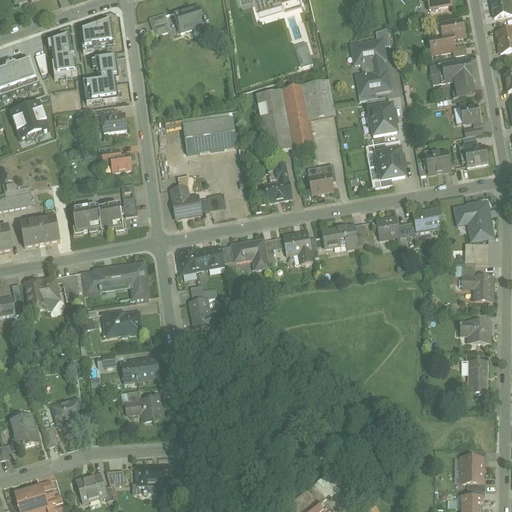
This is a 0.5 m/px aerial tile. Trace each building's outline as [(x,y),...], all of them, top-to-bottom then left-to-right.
[(426,0),(429,12),(451,8),(449,0),(426,0)] [(507,0),(498,0),(490,1),(494,21),(511,17),(511,3),(509,4),(507,0)] [(189,11),(174,15),(181,37),(205,30),(204,25),(209,24),(206,16),(202,17),(199,9),(190,12),(189,11)] [(164,18),(151,22),(156,37),(169,33),(164,18)] [(462,22),(439,26),(440,28),(435,29),(434,30),(435,39),(441,38),(443,44),(453,42),(465,40),(462,22)] [(109,25),(83,34),(85,51),(92,50),(91,45),(99,44),(100,47),(112,45),(109,25)] [(387,32),(376,35),(377,44),(382,43),(383,50),(390,49),(387,32)] [(511,32),(497,35),(501,56),(511,54),(511,32)] [(71,57),(69,37),(51,43),(55,80),(78,77),(75,57),(71,57)] [(443,44),(441,38),(435,39),(428,40),(431,58),(453,54),(452,51),(455,50),(453,42),(443,44)] [(377,44),(351,49),(355,67),(371,64),(372,70),(383,68),(382,62),(385,62),(383,50),(382,43),(377,44)] [(307,47),(295,50),(301,70),(313,67),(307,47)] [(455,50),(452,51),(453,54),(454,59),(466,57),(464,48),(455,50)] [(115,51),(102,53),(103,57),(102,57),(102,60),(116,58),(115,51)] [(114,61),(99,63),(102,84),(87,86),(87,92),(90,91),(92,104),(116,101),(113,80),(117,80),(114,61)] [(469,62),(430,70),(433,88),(458,83),(460,94),(474,91),(469,62)] [(0,73),(0,101),(40,88),(31,63),(18,67),(18,65),(4,69),(5,72),(0,73)] [(373,76),(357,79),(360,97),(360,98),(376,95),(391,92),(387,74),(384,74),(383,68),(372,70),(373,76)] [(327,70),(281,84),(282,93),(293,152),(313,149),(308,122),(335,118),(327,70)] [(460,94),(452,95),(453,101),(475,97),(474,91),(460,94)] [(282,93),(256,98),(267,157),(293,152),(282,93)] [(376,95),(360,98),(360,97),(358,97),(359,105),(367,103),(377,102),(376,95)] [(369,110),(385,107),(384,100),(377,102),(367,103),(369,110)] [(10,115),(20,144),(50,133),(40,105),(10,115)] [(477,108),(467,110),(466,106),(459,107),(463,127),(464,126),(464,127),(472,126),(472,125),(473,125),(480,123),(477,108)] [(392,108),(368,112),(370,119),(368,119),(369,126),(396,121),(395,114),(393,115),(392,108)] [(116,115),(101,117),(102,122),(97,123),(98,131),(103,130),(104,137),(126,134),(124,117),(117,118),(116,115)] [(93,118),(81,119),(83,128),(95,126),(93,118)] [(396,121),(369,126),(371,133),(372,133),(373,139),(397,135),(396,128),(397,128),(396,121)] [(233,122),(183,129),(187,158),(237,151),(235,137),(233,122)] [(464,132),(465,138),(482,135),(481,129),(474,130),(464,132)] [(241,136),(235,137),(237,151),(243,150),(241,136)] [(476,139),(463,141),(464,148),(477,146),(476,139)] [(384,140),(366,143),(367,149),(385,146),(384,140)] [(485,149),(478,150),(477,146),(464,148),(463,148),(465,160),(461,161),(462,167),(466,166),(467,171),(488,167),(485,149)] [(108,156),(107,150),(98,151),(99,158),(102,158),(103,168),(111,167),(112,176),(132,173),(129,157),(121,158),(120,154),(117,155),(108,156)] [(447,154),(438,155),(438,151),(431,153),(431,157),(425,158),(428,178),(451,173),(447,154)] [(400,153),(376,157),(377,164),(376,164),(377,171),(404,166),(402,159),(401,160),(400,153)] [(424,164),(417,166),(420,179),(426,178),(424,164)] [(285,165),(274,168),(278,187),(264,189),(268,206),(292,202),(289,185),(285,165)] [(404,166),(377,171),(378,178),(380,178),(381,185),(404,180),(403,173),(405,173),(404,166)] [(333,168),(319,171),(321,178),(309,180),(312,198),(334,194),(332,186),(336,185),(333,168)] [(55,197),(65,195),(63,185),(53,187),(55,197)] [(134,187),(122,189),(123,196),(135,194),(134,187)] [(30,189),(5,194),(6,201),(9,213),(34,208),(30,189)] [(187,191),(172,193),(174,204),(172,205),(176,224),(202,219),(202,216),(200,204),(199,200),(189,201),(187,191)] [(226,212),(223,197),(208,200),(209,202),(211,215),(226,212)] [(135,200),(123,202),(125,216),(126,220),(137,219),(135,200)] [(6,201),(0,201),(0,214),(9,213),(6,201)] [(209,202),(200,204),(202,216),(211,215),(209,202)] [(480,206),(468,208),(468,209),(455,212),(457,224),(471,222),(473,234),(470,235),(471,244),(471,245),(493,241),(487,206),(481,207),(480,206)] [(106,210),(99,211),(99,209),(89,211),(88,210),(74,212),(76,222),(74,222),(76,234),(80,233),(81,236),(89,234),(89,236),(91,236),(90,234),(102,232),(103,235),(123,232),(121,217),(125,216),(125,210),(121,210),(121,208),(114,209),(113,207),(106,209),(106,210)] [(440,211),(412,216),(416,235),(443,230),(440,211)] [(56,220),(20,227),(25,250),(60,244),(56,220)] [(398,229),(397,221),(376,225),(379,243),(400,240),(398,229)] [(413,226),(398,229),(400,240),(400,241),(415,239),(413,226)] [(362,228),(355,229),(357,242),(364,241),(362,228)] [(9,229),(0,230),(0,254),(13,252),(9,229)] [(337,232),(323,235),(326,251),(341,249),(341,247),(347,245),(348,253),(358,251),(357,242),(355,229),(348,230),(348,229),(337,231),(337,232)] [(308,236),(283,240),(285,251),(286,260),(301,257),(303,268),(313,266),(311,254),(309,242),(308,236)] [(273,253),(285,251),(283,241),(272,243),(273,253)] [(316,241),(309,242),(311,254),(318,253),(316,241)] [(265,243),(232,249),(232,250),(234,262),(235,266),(245,264),(245,262),(254,260),(255,265),(253,265),(255,274),(270,271),(267,258),(265,245),(265,243)] [(272,243),(265,245),(267,258),(274,257),(273,253),(272,243)] [(488,248),(465,248),(465,261),(466,261),(466,268),(475,268),(488,268),(488,248)] [(232,250),(221,252),(224,264),(234,262),(232,250)] [(221,251),(193,256),(196,274),(224,269),(224,264),(221,252),(221,251)] [(144,267),(95,274),(95,275),(83,277),(85,298),(102,296),(102,294),(132,290),(133,302),(135,301),(149,299),(144,267)] [(493,280),(475,279),(475,268),(466,268),(461,268),(461,281),(462,281),(462,292),(462,291),(474,291),(474,305),(493,305),(493,280)] [(83,277),(75,278),(77,291),(82,290),(83,298),(85,298),(83,277)] [(75,278),(63,280),(67,304),(79,302),(77,291),(75,278)] [(55,281),(26,286),(31,315),(46,313),(51,313),(57,304),(57,302),(59,302),(55,281)] [(19,288),(12,289),(15,303),(21,302),(19,288)] [(202,289),(190,291),(193,305),(205,303),(202,289)] [(12,301),(0,303),(0,322),(16,319),(12,301)] [(193,305),(190,305),(195,333),(219,329),(218,320),(210,321),(207,302),(205,303),(193,305)] [(85,314),(86,321),(97,319),(97,313),(85,314)] [(118,316),(104,318),(106,340),(108,340),(107,335),(124,334),(124,337),(141,335),(139,316),(118,319),(118,316)] [(474,325),(469,325),(469,327),(461,327),(461,329),(460,329),(460,331),(461,331),(461,336),(469,336),(469,347),(489,347),(490,325),(488,325),(474,325)] [(231,340),(218,339),(217,352),(230,353),(231,340)] [(114,357),(102,358),(104,370),(115,369),(114,357)] [(157,361),(139,363),(139,366),(121,367),(123,385),(125,385),(125,384),(124,384),(124,379),(128,379),(129,383),(136,382),(137,384),(139,384),(139,383),(160,381),(157,361)] [(479,365),(471,364),(471,365),(469,365),(469,397),(487,397),(487,365),(479,365)] [(101,388),(101,381),(92,381),(93,389),(101,388)] [(141,394),(127,396),(128,406),(142,404),(142,403),(141,394)] [(128,406),(125,406),(125,408),(129,407),(130,418),(144,416),(144,421),(153,420),(154,427),(163,425),(161,412),(164,411),(162,397),(155,398),(155,401),(142,403),(142,404),(128,406)] [(79,403),(53,410),(57,424),(64,423),(65,425),(74,423),(75,427),(85,424),(79,403)] [(31,418),(10,424),(10,425),(13,424),(19,441),(20,441),(23,449),(18,451),(18,452),(39,445),(31,418)] [(52,430),(43,433),(48,449),(57,447),(52,430)] [(10,447),(3,449),(6,462),(13,460),(10,447)] [(486,454),(468,454),(468,461),(482,461),(482,462),(486,462),(486,454)] [(468,461),(462,461),(461,474),(482,474),(482,462),(482,461),(468,461)] [(319,485),(287,509),(289,511),(322,511),(319,507),(327,501),(329,499),(331,501),(352,486),(338,468),(318,484),(319,485)] [(169,470),(137,470),(137,488),(145,488),(145,492),(145,495),(144,495),(144,497),(147,497),(147,496),(148,496),(169,496),(169,470)] [(116,474),(106,475),(110,489),(111,489),(117,489),(116,474)] [(482,474),(461,474),(461,487),(467,487),(482,487),(482,486),(482,474)] [(101,477),(76,484),(83,506),(106,499),(107,499),(105,491),(101,477)] [(42,489),(15,497),(19,511),(52,511),(51,508),(48,509),(46,502),(42,489)] [(110,489),(105,491),(107,499),(106,499),(107,505),(114,502),(111,489),(110,489)] [(64,511),(61,498),(46,502),(48,509),(51,508),(52,511),(64,511)] [(467,500),(462,500),(462,511),(465,511),(480,511),(480,507),(482,507),(483,501),(483,500),(467,500)] [(376,511),(370,503),(357,511),(376,511)]
